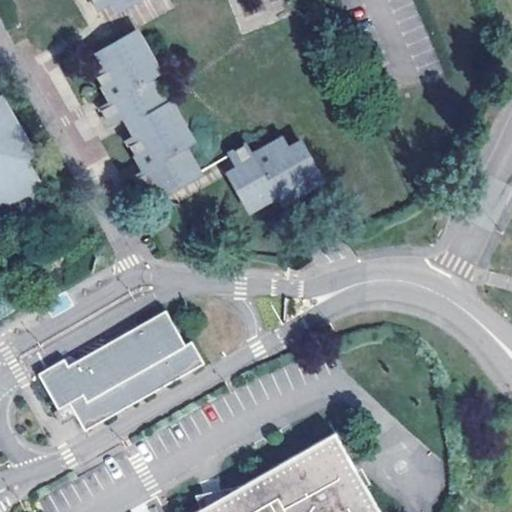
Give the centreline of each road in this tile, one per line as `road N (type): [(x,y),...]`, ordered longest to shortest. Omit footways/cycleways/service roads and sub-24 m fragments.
road 1 (unclassified): [(0,480),(68,455),(298,323),(339,289)]
road 2 (unclassified): [(172,285),(0,381)]
road 3 (unclassified): [(172,285),(121,282),(0,360)]
road 4 (unclassified): [(339,289),(172,285)]
road 5 (unclassified): [(511,144),(439,293)]
